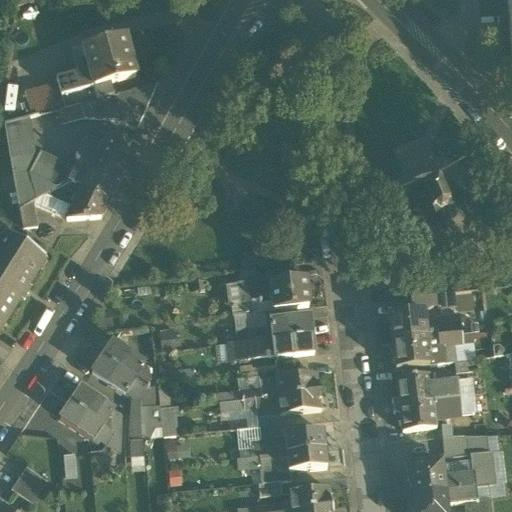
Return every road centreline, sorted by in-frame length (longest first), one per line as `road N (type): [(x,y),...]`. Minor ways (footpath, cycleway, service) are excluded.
road 1 (secondary): [(0,408),(187,107),(241,0)]
road 2 (residential): [(367,511),(347,280)]
road 3 (secondary): [(380,0),(511,141)]
